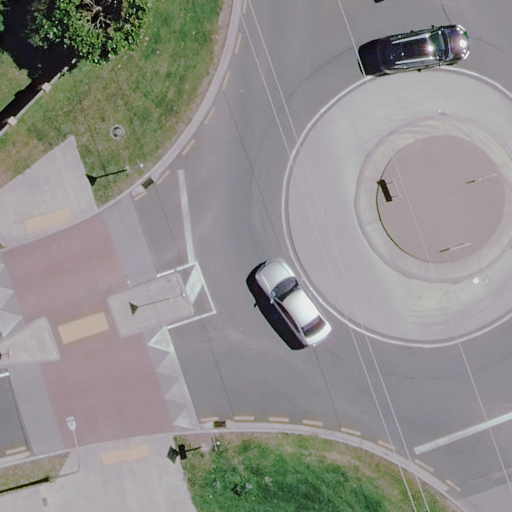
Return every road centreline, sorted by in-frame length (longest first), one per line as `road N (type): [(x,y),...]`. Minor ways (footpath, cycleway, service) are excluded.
road 1 (tertiary): [(0,355),(302,271)]
road 2 (secondary): [(302,271),(291,221),(297,171),(320,126),(357,91),(403,70),(454,66)]
road 3 (secondary): [(511,345),(466,361),(415,361),(368,345),(328,313),(302,271)]
